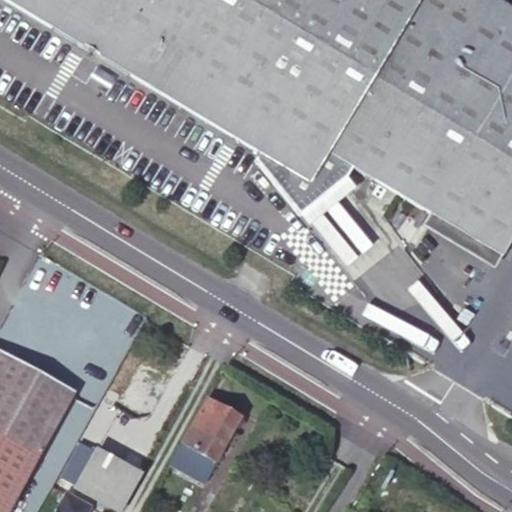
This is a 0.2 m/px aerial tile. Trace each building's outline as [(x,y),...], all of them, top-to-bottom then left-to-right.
[(511,7),(499,0),(6,0),(90,49),(310,182),(328,152),(352,166),(428,211),(503,255),(511,242),(511,241),(511,7)] [(262,154),(257,161),(301,214),(346,177),(352,166),(328,152),(310,182),(262,154)] [(503,255),(428,211),(420,225),(495,269),(503,255)] [(6,511),(75,390),(0,348),(0,511),(6,511)] [(238,418),(204,399),(180,443),(213,461),(238,418)] [(94,451),(80,443),(60,478),(74,486),(91,456),(94,451)] [(213,461),(180,443),(174,454),(206,471),(207,472),(213,461)] [(94,451),(91,456),(104,464),(107,458),(94,451)] [(174,454),(168,465),(200,483),(206,471),(174,454)] [(104,464),(91,456),(74,486),(117,511),(138,476),(107,458),(104,464)] [(86,511),(89,507),(65,494),(55,511),(86,511)]
